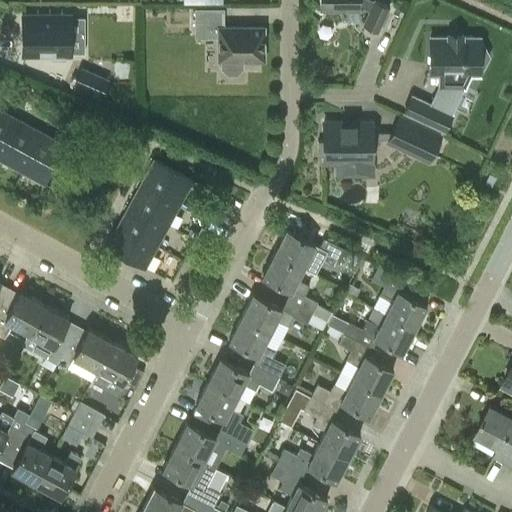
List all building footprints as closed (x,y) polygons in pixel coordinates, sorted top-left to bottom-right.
[(319,0),(319,9),(321,9),(321,8),(345,8),(345,11),(359,11),(359,8),(359,6),(370,11),(363,25),(377,31),(388,6),(375,0),(374,0),(374,1),(372,0),(319,0)] [(218,36),(218,59),(222,59),(222,67),(228,73),(236,73),(242,67),(242,59),(264,59),(263,26),(223,26),(223,8),(195,8),(195,28),(208,28),(208,36),(218,36)] [(22,14),(22,55),(51,55),(51,59),(65,59),(65,55),(70,55),(70,15),(22,14)] [(430,74),(439,74),(439,86),(431,104),(412,95),(404,112),(444,130),(452,113),(443,109),(449,97),(449,86),(464,86),(470,74),(480,74),(480,68),(483,68),(489,56),(483,43),(480,43),(480,37),(430,36),(430,74)] [(81,68),(74,83),(100,94),(107,79),(81,68)] [(0,158),(21,120),(0,108),(0,158)] [(399,117),(393,130),(410,138),(407,143),(431,154),(439,136),(399,117)] [(0,159),(21,171),(43,132),(21,120),(0,158),(0,159)] [(323,141),(317,141),(317,155),(323,155),(323,162),(337,162),(337,174),(355,174),(355,162),(371,162),(371,138),(387,139),(390,140),(393,134),(388,132),(371,132),(371,122),(353,122),(353,125),(341,125),(341,122),(324,122),(323,141)] [(43,132),(21,171),(43,183),(65,144),(43,132)] [(142,180),(181,202),(193,179),(154,158),(142,180)] [(181,202),(142,180),(130,202),(169,223),(181,202)] [(169,223),(130,202),(118,224),(157,245),(169,223)] [(157,245),(118,224),(106,246),(145,267),(157,245)] [(319,235),(315,243),(286,228),(273,251),(303,266),(316,274),(323,262),(335,268),(345,249),(319,235)] [(273,251),(261,274),(291,290),(287,299),(322,317),(327,320),(332,311),(317,304),(318,302),(305,295),(310,286),(296,278),(303,266),(273,251)] [(384,312),(414,328),(426,304),(398,290),(404,279),(374,264),(368,276),(385,285),(380,295),(390,300),(384,312)] [(0,301),(8,286),(0,282),(0,301)] [(361,289),(349,283),(344,292),(356,298),(361,289)] [(28,332),(44,303),(19,289),(18,292),(8,286),(0,301),(0,334),(5,337),(13,324),(28,332)] [(313,312),(287,299),(282,307),(252,292),(240,315),(269,330),(276,319),(289,326),(294,316),(307,323),(311,316),(313,312)] [(44,303),(28,332),(29,333),(23,344),(46,357),(44,361),(43,365),(53,370),(61,356),(60,356),(77,324),(67,319),(68,316),(44,303)] [(414,328),(384,312),(378,324),(368,319),(362,328),(349,321),(347,325),(334,318),(330,325),(370,345),(370,346),(373,347),(378,339),(401,351),(414,328)] [(269,330),(240,315),(228,339),(259,354),(254,363),(280,376),(286,364),(273,357),(277,350),(263,343),(269,330)] [(97,369),(113,340),(88,326),(87,330),(77,324),(60,356),(61,356),(71,362),(68,367),(91,380),(97,369)] [(351,376),(381,392),(393,369),(365,354),(370,346),(370,345),(330,325),(329,325),(326,332),(338,338),(339,334),(342,336),(338,343),(351,350),(347,359),(357,365),(351,376)] [(113,340),(97,369),(91,380),(92,379),(117,393),(123,383),(121,382),(137,353),(113,340)] [(219,356),(207,380),(236,395),(243,383),(256,390),(259,384),(273,390),(280,376),(254,363),(249,372),(230,362),(230,363),(227,362),(228,361),(219,356)] [(381,392),(351,376),(345,388),(334,383),(330,391),(317,384),(313,392),(298,384),(295,388),(337,410),(341,401),(369,415),(381,392)] [(236,395),(207,380),(195,403),(226,418),(221,428),(247,441),(254,429),(240,422),(244,414),(230,407),(236,395)] [(293,387),(284,382),(279,393),(287,398),(293,387)] [(318,441),(347,456),(359,433),(332,418),(337,410),(295,388),(294,392),(309,400),(304,410),(317,416),(313,423),(324,429),(318,441)] [(105,414),(81,401),(75,412),(99,425),(105,414)] [(511,414),(491,403),(475,431),(497,443),(511,415),(511,414)] [(0,460),(2,461),(24,420),(26,421),(30,414),(18,408),(14,417),(2,411),(0,414),(0,460)] [(68,424),(92,437),(99,425),(75,412),(68,424)] [(498,444),(493,453),(511,463),(511,415),(497,443),(498,444)] [(35,482),(51,452),(42,447),(48,436),(36,429),(37,427),(26,421),(24,420),(2,461),(13,467),(12,469),(35,482)] [(185,421),(174,444),(217,467),(226,448),(241,455),(247,441),(221,428),(216,437),(185,421)] [(347,456),(318,441),(312,453),(301,447),(297,455),(284,448),(278,460),(304,474),(308,466),(335,479),(347,456)] [(217,467),(174,444),(161,468),(197,486),(192,495),(214,506),(221,492),(207,485),(217,467)] [(51,452),(35,482),(60,495),(81,456),(71,450),(66,460),(51,452)] [(285,505),(297,511),(318,511),(326,497),(299,483),(304,474),(278,460),(271,474),(284,481),(280,488),(291,494),(285,505)] [(211,511),(214,506),(192,495),(188,504),(152,486),(141,509),(147,511),(211,511)] [(229,503),(221,499),(217,507),(225,510),(229,503)] [(297,511),(285,505),(274,500),(267,511),(297,511)]
